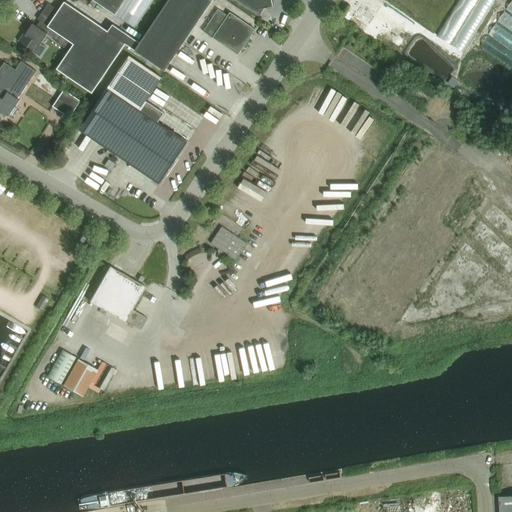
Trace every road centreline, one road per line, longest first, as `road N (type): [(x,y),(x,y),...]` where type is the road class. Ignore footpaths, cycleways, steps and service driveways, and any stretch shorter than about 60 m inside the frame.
road 1 (unclassified): [(0,156),(121,224),(158,231),(178,219),(325,0)]
road 2 (unclassified): [(185,511),(471,466)]
